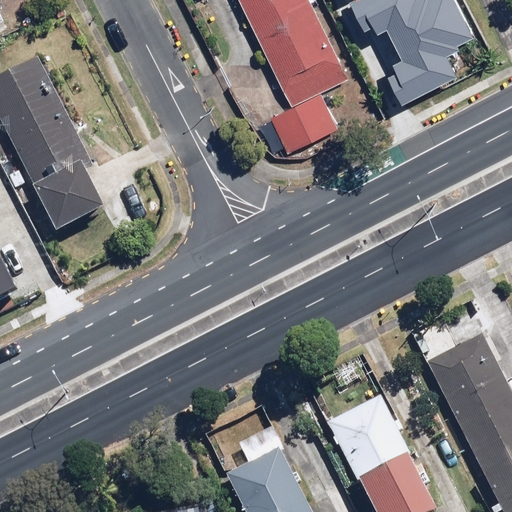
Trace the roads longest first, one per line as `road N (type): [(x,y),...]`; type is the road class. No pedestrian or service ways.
road 1 (primary): [(511,200),(0,462)]
road 2 (primary): [(255,249),(511,115)]
road 3 (primary): [(0,381),(255,249)]
road 4 (residential): [(255,249),(123,0)]
